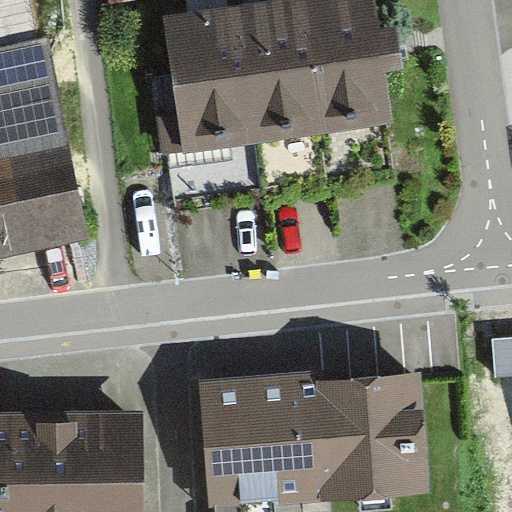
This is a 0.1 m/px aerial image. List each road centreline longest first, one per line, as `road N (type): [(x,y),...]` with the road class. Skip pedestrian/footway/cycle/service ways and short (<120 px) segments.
road 1 (residential): [(0,322),(500,268)]
road 2 (residential): [(500,268),(465,0)]
